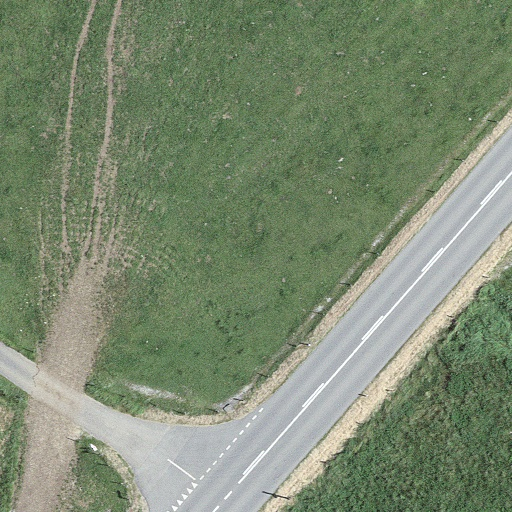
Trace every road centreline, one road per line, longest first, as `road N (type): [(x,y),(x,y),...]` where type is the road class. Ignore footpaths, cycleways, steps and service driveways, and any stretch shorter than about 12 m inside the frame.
road 1 (secondary): [(223,497),(511,166)]
road 2 (unclassified): [(223,497),(0,360)]
